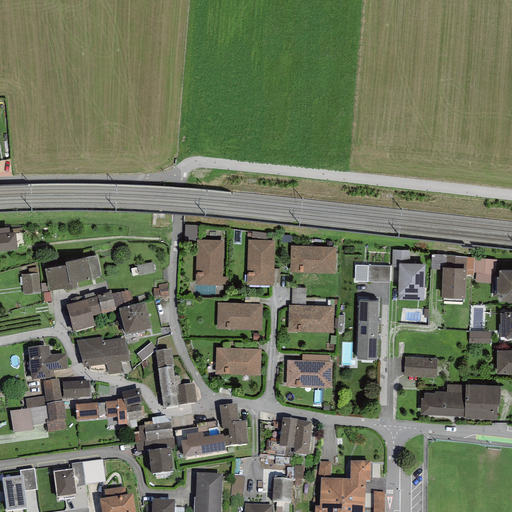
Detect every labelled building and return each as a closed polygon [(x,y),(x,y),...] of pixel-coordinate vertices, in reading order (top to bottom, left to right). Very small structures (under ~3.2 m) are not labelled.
[(198,225),(185,225),(185,241),(197,241),(197,240),(198,240),(198,225)] [(0,252),(17,250),(15,233),(10,234),(9,228),(0,228),(0,252)] [(198,240),(197,240),(197,241),(196,285),(222,285),(223,241),(198,240)] [(275,240),(248,240),(246,285),(274,286),(275,240)] [(336,248),(291,246),(290,273),(335,274),(336,248)] [(409,250),(392,250),(392,268),(399,268),(399,263),(408,264),(409,250)] [(446,268),(447,255),(432,254),(431,269),(443,270),(443,268),(446,268)] [(45,269),(49,291),(78,287),(77,283),(92,280),(91,277),(101,276),(97,255),(65,263),(66,266),(45,269)] [(466,269),(466,257),(447,255),(446,268),(466,269)] [(466,269),(466,275),(473,275),(474,257),(466,257),(466,269)] [(139,265),(141,275),(157,271),(155,262),(139,265)] [(399,268),(398,299),(423,300),(424,264),(408,264),(399,263),(399,268)] [(368,282),(368,266),(355,265),(355,281),(368,282)] [(390,266),(368,266),(368,282),(390,282),(390,266)] [(38,268),(28,269),(29,275),(21,275),(23,295),(40,293),(38,268)] [(446,268),(443,268),(443,270),(441,298),(465,299),(466,275),(466,269),(446,268)] [(499,295),(499,302),(507,302),(507,303),(511,303),(511,271),(499,271),(499,278),(497,278),(497,295),(499,295)] [(291,288),(291,305),(305,306),(306,288),(291,288)] [(130,290),(111,294),(115,309),(119,309),(134,305),(130,290)] [(50,292),(43,293),(44,302),(51,302),(50,292)] [(97,296),(66,305),(73,331),(95,326),(92,316),(115,310),(115,309),(111,294),(110,292),(97,295),(97,296)] [(378,301),(359,301),(357,359),(377,360),(378,301)] [(134,305),(119,309),(126,335),(152,328),(145,302),(134,305)] [(263,305),(218,303),(217,329),(262,331),(263,305)] [(291,305),(289,305),(288,332),(333,333),(334,306),(305,306),(291,305)] [(500,313),(500,337),(504,337),(504,339),(511,338),(511,312),(506,312),(506,313),(500,313)] [(490,332),(469,331),(469,343),(490,344),(490,332)] [(102,337),(76,340),(84,367),(106,365),(108,375),(123,373),(121,361),(129,360),(125,338),(103,341),(102,337)] [(157,349),(151,342),(136,354),(142,361),(157,349)] [(49,345),(28,347),(31,380),(51,378),(51,377),(54,376),(53,371),(68,369),(66,353),(50,355),(49,345)] [(261,350),(216,348),(216,374),(260,375),(261,350)] [(171,349),(155,351),(164,407),(178,405),(175,386),(181,385),(179,375),(174,376),(173,367),(174,367),(171,349)] [(511,350),(497,351),(497,374),(511,374),(511,350)] [(437,359),(405,357),(404,376),(436,378),(437,359)] [(302,360),(287,360),(286,387),(331,388),(332,361),(329,361),(302,360)] [(58,379),(43,381),(45,396),(46,404),(61,401),(58,379)] [(89,381),(62,382),(63,398),(90,396),(89,381)] [(194,383),(181,385),(175,386),(178,405),(197,402),(194,383)] [(421,398),(420,415),(464,416),(465,385),(447,385),(446,392),(435,392),(435,394),(424,393),(424,398),(421,398)] [(465,385),(464,416),(464,419),(497,420),(497,406),(500,407),(500,387),(465,385)] [(139,388),(121,393),(123,399),(117,400),(117,401),(105,402),(106,414),(106,418),(117,417),(118,425),(127,424),(127,421),(126,406),(140,403),(143,402),(139,388)] [(45,396),(25,399),(27,408),(30,408),(46,405),(46,404),(45,396)] [(61,401),(46,404),(46,405),(48,419),(45,420),(46,423),(47,433),(66,430),(64,419),(66,419),(63,401),(61,401)] [(105,402),(97,403),(98,416),(101,416),(103,414),(106,414),(105,402)] [(97,403),(75,405),(77,421),(99,419),(98,416),(97,403)] [(140,406),(140,403),(126,406),(127,421),(143,419),(143,416),(145,416),(143,406),(140,406)] [(223,436),(225,446),(249,443),(246,420),(239,421),(237,403),(219,405),(223,428),(228,428),(229,435),(223,436)] [(48,419),(46,405),(30,408),(33,425),(46,423),(45,420),(48,419)] [(33,425),(30,408),(27,408),(10,411),(13,433),(33,430),(33,425)] [(297,419),(282,417),(280,439),(271,438),(270,440),(267,440),(265,452),(293,456),(293,453),(297,420),(297,419)] [(312,421),(297,420),(293,453),(308,454),(312,421)] [(173,438),(170,422),(144,425),(138,426),(139,431),(134,432),(136,451),(148,449),(148,450),(171,448),(175,448),(174,437),(173,438)] [(202,432),(186,434),(187,440),(181,441),(184,458),(226,451),(225,446),(223,436),(223,434),(203,437),(202,432)] [(171,448),(148,450),(151,474),(173,471),(171,448)] [(102,460),(82,462),(85,484),(105,482),(102,460)] [(365,479),(365,481),(370,481),(371,460),(350,460),(350,479),(365,479)] [(317,481),(320,482),(320,477),(330,478),(330,462),(320,461),(317,476),(317,481)] [(82,462),(71,463),(72,470),(73,469),(75,486),(85,485),(85,484),(82,462)] [(305,479),(305,467),(296,467),(296,479),(305,479)] [(34,469),(20,471),(20,475),(23,475),(25,491),(37,489),(34,469)] [(72,470),(54,472),(57,497),(76,495),(75,486),(73,469),(72,470)] [(220,511),(222,474),(197,473),(194,511),(220,511)] [(20,475),(2,478),(6,511),(27,508),(25,491),(23,475),(20,475)] [(235,478),(236,492),(245,491),(244,477),(235,478)] [(273,477),(272,501),(291,502),(292,478),(273,477)] [(320,482),(320,506),(364,508),(365,481),(365,479),(350,479),(330,478),(320,477),(320,482)] [(104,489),(106,498),(125,494),(124,486),(104,489)] [(384,511),(384,492),(373,491),(373,511),(384,511)] [(106,498),(99,499),(101,511),(135,511),(132,493),(125,494),(106,498)] [(175,500),(152,499),(151,511),(174,511),(175,507),(175,500)]
